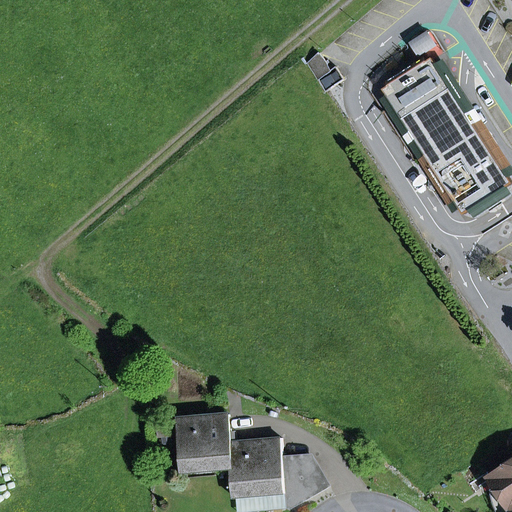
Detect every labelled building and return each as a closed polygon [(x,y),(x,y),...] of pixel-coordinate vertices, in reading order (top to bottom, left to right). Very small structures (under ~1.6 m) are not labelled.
[(319,82),(333,73),(321,55),(308,64),(319,82)] [(501,202),(496,195),(511,184),(511,181),(437,55),(413,70),(375,93),(455,218),(486,201),(490,208),(501,202)] [(232,444),(233,444),(233,443),(230,415),(158,420),(159,437),(181,435),(184,471),(232,468),(234,467),(232,444)] [(288,494),(285,467),(283,439),(233,443),(233,444),(232,444),(234,467),(232,468),(234,498),(288,494)] [(306,465),(285,467),(288,494),(295,506),(330,486),(315,460),(306,465)] [(511,467),(494,479),(511,506),(511,467)]
